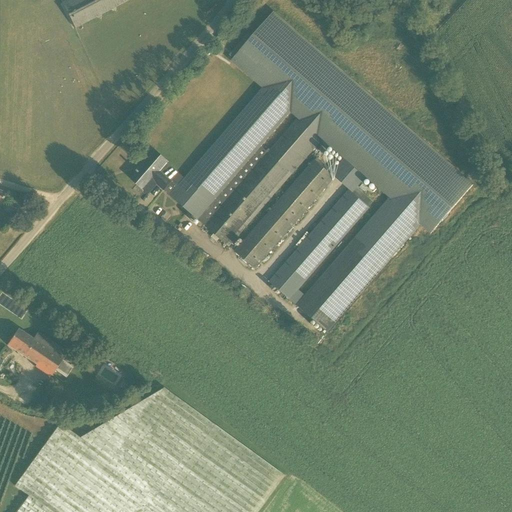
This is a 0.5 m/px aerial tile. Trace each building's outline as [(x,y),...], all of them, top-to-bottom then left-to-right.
[(71,0),(63,4),(76,28),(131,0),(71,0)] [(321,140),(388,199),(420,226),(430,235),(473,187),(274,13),(231,62),(232,62),(168,135),(192,157),(257,84),(263,89),(184,179),(178,173),(171,181),(178,173),(167,163),(168,162),(156,152),(149,160),(147,159),(136,171),(138,173),(132,180),(143,190),(152,180),(229,246),(321,140)] [(256,270),(335,178),(314,160),(235,251),(256,270)] [(370,209),(369,208),(350,191),(349,190),(269,281),(290,300),(370,209)] [(420,226),(388,199),(296,306),(328,333),(420,226)] [(34,340),(18,329),(7,345),(37,365),(35,367),(50,377),(65,356),(36,337),(34,340)] [(14,486),(29,496),(16,511),(257,511),(284,476),(163,388),(79,438),(59,424),(14,486)]
